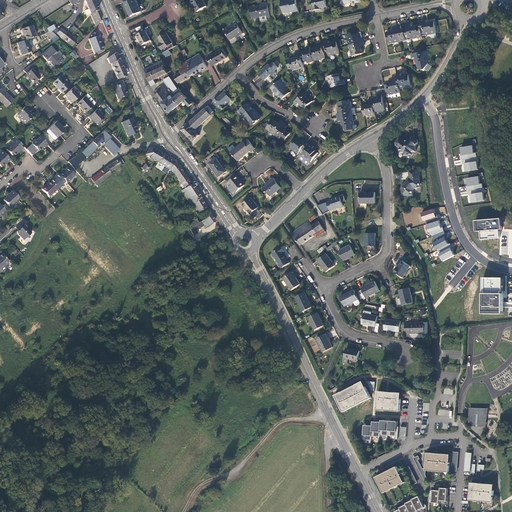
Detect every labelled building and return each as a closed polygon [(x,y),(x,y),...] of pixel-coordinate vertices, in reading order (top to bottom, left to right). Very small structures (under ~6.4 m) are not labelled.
[(84,0),(95,26),(101,19),(92,0),(84,0)] [(130,17),(138,13),(130,0),(123,3),(127,12),(128,12),(130,17)] [(141,12),(135,0),(130,0),(138,13),(141,12)] [(207,6),(203,0),(192,0),(191,1),(198,11),(207,6)] [(280,0),(283,12),(292,10),(293,12),(298,11),(296,0),(280,0)] [(325,0),(312,0),(313,3),(311,4),(312,10),(320,8),(320,6),(327,5),(325,0)] [(271,16),(268,2),(261,3),(261,5),(250,7),(252,18),(266,15),(267,17),(271,16)] [(427,20),(419,21),(420,25),(421,30),(425,29),(425,34),(436,32),(434,21),(427,22),(427,20)] [(239,35),(243,32),(237,23),(225,31),(230,39),(238,34),(239,35)] [(412,23),(408,23),(408,27),(410,36),(411,38),(422,36),(421,30),(420,25),(412,26),(412,23)] [(53,24),(45,28),(47,32),(50,31),(52,31),(55,29),(53,24)] [(389,42),(400,40),(397,25),(393,26),(394,30),(387,31),(389,42)] [(406,37),(410,36),(408,27),(402,28),(401,25),(397,25),(400,40),(406,39),(406,37)] [(22,34),(24,40),(26,39),(35,37),(31,26),(21,30),(22,34)] [(59,30),(56,33),(62,38),(67,33),(61,28),(59,30)] [(151,40),(145,30),(137,35),(139,39),(143,45),(151,40)] [(346,33),(349,44),(364,40),(362,36),(361,32),(358,32),(357,30),(346,33)] [(160,43),(165,52),(169,49),(176,45),(167,31),(159,36),(163,42),(160,43)] [(72,37),(67,33),(62,38),(67,43),(68,42),(71,44),(76,39),(73,36),(72,37)] [(99,35),(88,39),(94,53),(103,50),(99,40),(101,39),(99,35)] [(31,51),(26,39),(24,40),(17,43),(19,49),(21,54),(31,51)] [(329,55),(339,52),(338,47),(337,41),(330,43),(329,40),(321,42),(324,51),(328,50),(329,55)] [(365,44),(364,40),(349,44),(352,55),(363,52),(361,45),(365,44)] [(318,47),(311,49),(314,60),(325,57),(324,51),(321,42),(317,43),(318,47)] [(308,62),(314,60),(311,49),(310,46),(306,47),(307,50),(300,52),(303,61),(307,60),(308,62)] [(63,61),(51,47),(42,55),(47,61),(48,60),(54,68),(63,61)] [(223,48),(207,57),(212,65),(216,63),(216,64),(228,57),(223,48)] [(70,54),(75,59),(79,56),(73,50),(70,54)] [(428,61),(426,51),(411,53),(412,57),(416,57),(418,66),(421,68),(424,68),(428,61)] [(294,69),(304,66),(303,61),(300,52),(297,53),(298,57),(291,59),(290,57),(287,58),(290,68),(293,67),(294,69)] [(107,58),(108,61),(117,56),(116,53),(107,58)] [(200,53),(195,56),(187,60),(190,66),(186,69),(190,76),(207,66),(200,53)] [(117,80),(126,76),(117,56),(108,61),(109,64),(110,64),(117,80)] [(155,64),(145,69),(152,86),(156,84),(155,80),(168,72),(166,69),(163,66),(164,65),(162,60),(155,64)] [(178,83),(190,76),(186,69),(190,66),(187,60),(178,66),(181,72),(174,76),(178,83)] [(264,80),(271,74),(272,76),(276,72),(275,70),(278,67),(274,62),(270,65),(269,64),(265,67),(266,68),(262,71),(259,74),(264,80)] [(40,77),(30,65),(26,68),(24,70),(23,70),(33,83),(40,77)] [(331,86),(345,82),(344,79),(341,80),(339,72),(328,75),(331,86)] [(401,72),(397,73),(397,77),(400,88),(411,85),(408,74),(401,76),(401,72)] [(56,87),(61,92),(69,85),(60,75),(52,82),(56,87)] [(253,82),(260,89),(265,83),(262,80),(259,77),(253,82)] [(401,95),(400,91),(400,88),(397,77),(393,77),(394,81),(387,82),(388,83),(384,84),(386,93),(390,93),(391,93),(391,97),(401,95)] [(291,87),(283,78),(273,87),(275,91),(274,91),(279,97),(281,95),(283,98),(291,91),(289,88),(291,87)] [(166,82),(173,91),(177,87),(178,87),(172,79),(166,82)] [(124,87),(122,80),(114,84),(121,98),(126,96),(126,94),(123,87),(124,87)] [(118,100),(121,98),(114,84),(111,85),(115,94),(116,95),(118,100)] [(0,100),(6,107),(13,100),(4,90),(2,87),(0,85),(0,100)] [(162,85),(154,91),(156,95),(162,104),(169,98),(168,97),(167,96),(170,93),(162,85)] [(79,95),(72,87),(64,95),(66,97),(68,99),(68,100),(71,103),(79,95)] [(189,106),(191,105),(191,104),(193,103),(188,98),(177,87),(173,91),(172,95),(179,104),(183,101),(189,106)] [(226,104),(232,99),(225,91),(213,101),(221,111),(227,106),(226,104)] [(313,100),(306,92),(294,101),(297,104),(300,102),(304,107),(313,100)] [(379,98),(372,100),(375,111),(385,109),(382,94),(378,95),(379,98)] [(179,104),(172,95),(168,97),(169,98),(162,104),(163,106),(169,113),(179,104)] [(93,105),(84,96),(76,103),(79,106),(82,109),(84,112),(93,105)] [(337,113),(338,117),(352,114),(356,113),(355,107),(351,108),(349,100),(338,102),(340,113),(337,113)] [(369,104),(362,106),(363,112),(364,115),(368,114),(369,116),(375,114),(375,111),(372,100),(368,100),(369,104)] [(257,113),(248,102),(238,111),(241,115),(243,113),(249,121),(250,120),(253,124),(258,120),(258,119),(261,116),(258,112),(257,113)] [(214,111),(209,105),(205,108),(211,114),(214,111)] [(25,123),(34,114),(31,111),(30,112),(28,110),(25,106),(21,110),(21,112),(17,115),(17,117),(20,120),(21,120),(25,123)] [(211,115),(211,114),(205,108),(197,116),(189,123),(187,124),(182,130),(190,137),(189,138),(189,139),(191,141),(192,141),(193,140),(194,141),(200,135),(196,131),(197,130),(196,129),(211,115)] [(104,117),(96,109),(88,116),(91,120),(92,119),(95,122),(97,125),(101,122),(101,120),(104,117)] [(355,125),(352,114),(338,117),(339,121),(342,121),(344,131),(354,129),(353,125),(355,125)] [(134,123),(132,118),(122,123),(128,136),(138,132),(134,124),(134,123)] [(266,127),(275,134),(284,122),(281,120),(279,123),(273,118),(266,127)] [(61,134),(65,130),(60,124),(57,120),(49,128),(57,137),(61,134)] [(287,125),(284,122),(275,134),(280,138),(281,137),(285,139),(290,132),(285,128),(287,125)] [(57,137),(49,128),(47,130),(47,132),(54,139),(55,139),(57,137)] [(103,141),(114,155),(120,150),(104,130),(97,136),(81,152),(86,158),(103,141)] [(45,147),(48,144),(40,135),(36,139),(34,139),(32,141),(32,143),(34,146),(34,147),(36,149),(38,151),(43,145),(45,147)] [(21,150),(24,147),(16,138),(15,137),(12,140),(14,142),(7,149),(14,156),(15,155),(17,153),(19,152),(19,149),(21,150)] [(290,146),(298,152),(299,151),(302,148),(307,140),(304,138),(302,141),(297,137),(290,146)] [(413,152),(416,151),(416,146),(419,142),(418,140),(415,137),(412,137),(409,140),(405,140),(402,138),(399,138),(396,142),(397,144),(401,147),(401,152),(405,152),(405,155),(413,154),(413,152)] [(255,148),(248,139),(244,142),(243,141),(235,147),(233,145),(228,149),(230,151),(230,152),(237,161),(242,158),(241,157),(250,150),(250,151),(255,148)] [(314,145),(307,140),(302,148),(299,151),(302,154),(300,158),(308,164),(310,161),(311,161),(318,152),(312,148),(314,145)] [(473,146),(461,147),(462,154),(464,153),(464,155),(465,155),(474,154),(473,146)] [(163,154),(152,147),(149,148),(145,154),(147,155),(150,157),(157,162),(163,154)] [(7,163),(11,159),(2,150),(0,151),(0,165),(1,166),(4,164),(6,162),(7,163)] [(174,161),(163,154),(157,162),(170,169),(174,161)] [(117,170),(119,170),(121,169),(121,167),(119,165),(120,164),(120,163),(122,161),(119,157),(109,164),(91,178),(96,185),(104,179),(111,174),(110,172),(116,167),(116,168),(117,170)] [(226,171),(217,158),(210,163),(218,175),(222,173),(223,174),(226,171)] [(184,174),(174,161),(170,169),(169,171),(170,172),(171,170),(173,171),(184,188),(181,190),(190,204),(193,202),(195,206),(197,209),(199,212),(206,207),(184,174)] [(466,171),(478,170),(477,162),(468,163),(467,163),(467,166),(465,166),(466,171)] [(59,174),(65,180),(66,182),(74,174),(67,166),(64,169),(64,170),(63,171),(59,174)] [(420,175),(419,169),(409,171),(411,178),(409,178),(407,181),(407,180),(404,184),(404,185),(403,187),(403,194),(410,194),(410,192),(411,191),(413,191),(413,189),(414,188),(418,187),(417,185),(418,184),(420,183),(418,175),(420,175)] [(57,188),(60,185),(65,180),(59,174),(57,172),(56,174),(54,175),(55,176),(50,180),(57,188)] [(227,178),(229,181),(236,176),(233,173),(227,178)] [(237,191),(244,185),(241,181),(239,179),(239,178),(237,175),(236,176),(229,181),(226,183),(229,187),(229,188),(233,193),(235,193),(236,191),(237,191)] [(275,178),(274,176),(268,181),(269,182),(266,184),(263,187),(266,191),(267,190),(271,194),(281,186),(280,184),(275,178)] [(479,177),(467,178),(467,184),(470,184),(470,186),(473,186),(480,185),(479,177)] [(49,196),(57,188),(50,180),(49,180),(46,183),(47,183),(45,186),(42,188),(49,196)] [(10,206),(19,197),(12,190),(8,194),(3,199),(10,206)] [(375,202),(375,191),(360,191),(360,204),(366,204),(366,202),(375,202)] [(470,196),(471,202),(482,200),(481,192),(472,194),(473,195),(470,196)] [(340,195),(341,196),(331,199),(332,200),(319,205),(324,214),(331,210),(339,207),(341,208),(343,207),(344,205),(343,202),(347,200),(345,193),(340,195)] [(258,207),(250,197),(242,204),(244,207),(245,207),(248,210),(251,213),(254,217),(260,211),(257,208),(258,207)] [(434,207),(421,213),(426,225),(439,220),(434,207)] [(214,221),(211,215),(198,223),(192,227),(190,228),(194,235),(197,233),(196,230),(203,225),(204,227),(214,221)] [(31,230),(25,223),(27,221),(24,218),(18,224),(21,226),(18,230),(17,231),(17,232),(18,233),(24,239),(31,232),(31,230)] [(501,219),(475,221),(476,232),(480,231),(481,240),(500,238),(499,230),(502,230),(501,219)] [(312,225),(310,222),(309,221),(301,226),(304,231),(295,237),(300,245),(315,235),(316,237),(326,231),(323,226),(319,221),(319,220),(312,225)] [(439,220),(426,225),(429,232),(430,232),(432,237),(444,231),(439,220)] [(295,237),(304,231),(301,226),(292,232),(295,237)] [(450,244),(444,231),(432,237),(438,250),(450,244)] [(375,245),(375,232),(365,233),(365,246),(375,245)] [(450,244),(438,250),(440,254),(439,254),(443,262),(455,255),(450,244)] [(355,255),(351,245),(339,251),(344,260),(355,255)] [(282,268),(290,262),(287,258),(288,258),(284,252),(285,251),(282,247),(273,253),(280,263),(279,263),(282,268)] [(0,270),(2,269),(1,268),(4,264),(6,264),(9,262),(8,260),(6,257),(6,255),(3,252),(0,255),(0,270)] [(336,266),(327,254),(318,260),(322,265),(327,272),(336,266)] [(409,265),(401,260),(397,268),(396,267),(394,272),(403,277),(409,265)] [(296,277),(292,271),(283,277),(292,290),(300,284),(296,277)] [(503,278),(483,278),(482,315),(503,315),(503,278)] [(367,297),(380,290),(375,280),(362,287),(367,297)] [(413,302),(410,287),(399,290),(401,297),(397,298),(399,305),(403,304),(413,302)] [(359,299),(354,289),(341,296),(345,305),(354,301),(359,299)] [(310,299),(305,291),(296,296),(304,311),(313,306),(310,299)] [(376,326),(378,316),(372,315),(373,312),(365,311),(365,314),(364,313),(363,324),(369,325),(376,326)] [(322,318),(319,312),(309,316),(316,329),(325,324),(322,318)] [(400,331),(401,321),(386,319),(385,329),(390,330),(400,331)] [(409,323),(405,323),(405,332),(409,332),(409,333),(413,333),(424,333),(424,322),(409,322),(409,323)] [(328,338),(326,333),(317,338),(324,351),(333,347),(328,338)] [(357,361),(360,351),(354,350),(347,348),(344,358),(345,358),(343,362),(348,364),(349,359),(357,361)] [(370,395),(363,381),(349,388),(352,394),(345,398),(342,392),(335,395),(343,409),(370,395)] [(375,390),(375,381),(367,381),(372,390),(375,390)] [(349,388),(342,392),(345,398),(352,394),(349,388)] [(313,407),(303,389),(301,390),(301,389),(299,390),(300,391),(297,393),(303,405),(298,408),(301,413),(306,411),(312,407),(313,407)] [(386,391),(379,391),(377,407),(400,408),(401,392),(394,392),(394,398),(386,398),(386,391)] [(371,397),(370,395),(343,409),(344,412),(357,405),(371,397)] [(477,424),(477,423),(477,421),(479,421),(479,423),(479,424),(485,424),(486,413),(479,412),(479,413),(477,413),(477,412),(472,412),(471,424),(477,424)] [(451,454),(428,452),(426,467),(433,468),(433,469),(442,470),(443,468),(450,469),(451,454)] [(405,481),(397,466),(377,476),(385,492),(405,481)] [(412,485),(416,483),(409,466),(405,468),(412,485)] [(495,483),(487,483),(487,489),(479,489),(480,482),(472,481),(471,490),(470,497),(494,499),(495,483)] [(446,487),(441,487),(441,490),(440,499),(448,500),(448,487),(446,487)] [(440,499),(441,490),(437,489),(433,489),(433,490),(433,496),(433,499),(432,502),(440,502),(440,499)] [(397,510),(394,511),(415,511),(419,510),(425,506),(424,504),(422,500),(420,495),(416,497),(413,499),(410,501),(407,503),(403,506),(400,507),(401,508),(397,510)]
